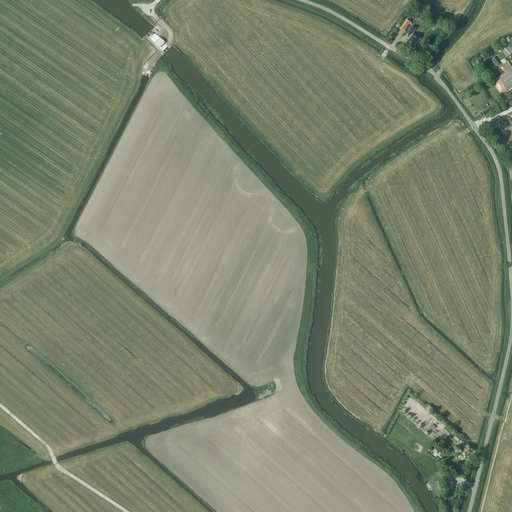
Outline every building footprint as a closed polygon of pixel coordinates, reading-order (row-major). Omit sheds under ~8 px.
[(405,31),(410,23),(406,20),(400,28),(405,31)] [(412,26),(407,32),(412,35),(406,44),(413,49),(421,38),(414,33),(413,33),(416,29),(412,26)] [(442,31),(439,28),(433,36),(436,39),(442,31)] [(150,40),(159,49),(159,48),(161,46),(164,44),(164,43),(164,44),(164,43),(155,35),(153,37),(152,37),(150,40)] [(511,48),(511,47),(508,44),(501,50),(507,58),(511,53),(511,48)] [(494,57),(500,53),(498,49),(491,52),(494,57)] [(505,72),(511,67),(507,62),(501,66),(505,72)] [(511,68),(492,82),(502,96),(511,88),(511,68)] [(448,436),(452,432),(446,426),(442,431),(448,436)] [(432,441),(436,445),(446,434),(441,431),(432,441)] [(474,450),(457,435),(454,438),(458,442),(460,440),(463,443),(458,449),(466,457),(467,456),(467,457),(474,450)] [(459,452),(456,455),(455,453),(448,461),(450,463),(448,465),(453,470),(465,457),(459,452)]
